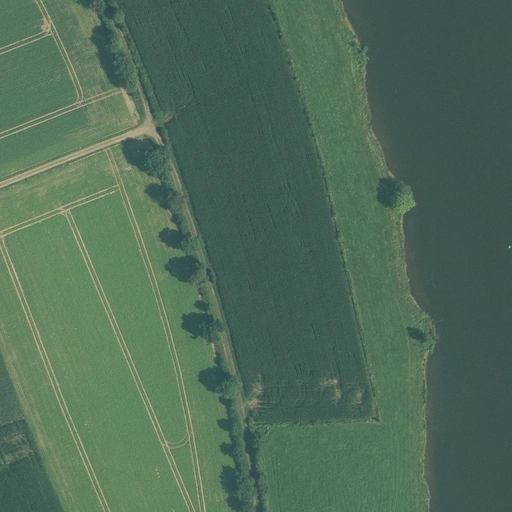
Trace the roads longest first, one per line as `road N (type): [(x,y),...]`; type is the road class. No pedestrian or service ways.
road 1 (track): [(257,511),(216,308),(152,125)]
road 2 (track): [(0,184),(152,125)]
road 3 (track): [(152,125),(103,0)]
